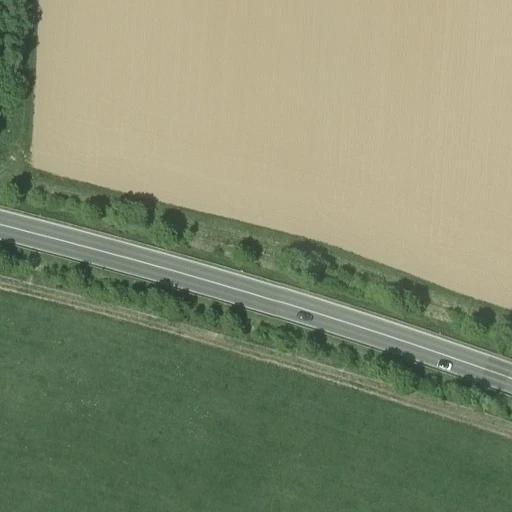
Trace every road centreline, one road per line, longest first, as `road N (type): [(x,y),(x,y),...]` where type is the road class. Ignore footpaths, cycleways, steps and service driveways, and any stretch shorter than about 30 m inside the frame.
road 1 (primary): [(0,222),(297,304),(511,378)]
road 2 (track): [(511,308),(0,164)]
road 3 (track): [(28,0),(29,172)]
